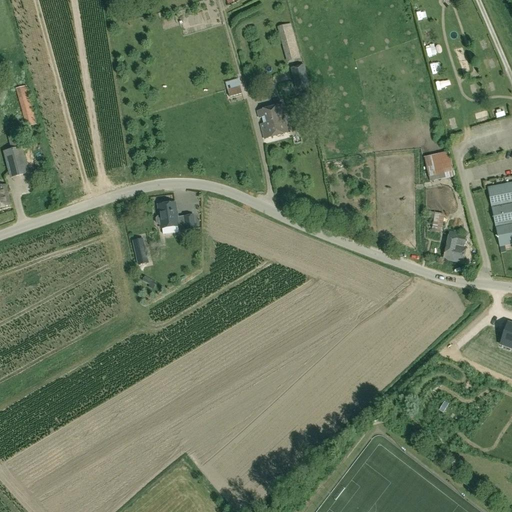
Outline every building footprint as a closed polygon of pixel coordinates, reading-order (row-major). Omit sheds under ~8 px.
[(277,27),(287,62),(300,59),(290,24),(277,27)] [(426,34),(428,41),(436,39),(435,32),(426,34)] [(442,76),(439,64),(434,65),(437,78),(442,76)] [(309,87),(304,66),(291,69),(295,89),(309,87)] [(242,94),(238,79),(225,83),(229,98),(242,94)] [(449,81),(439,84),(441,93),(452,91),(449,81)] [(37,125),(26,86),(15,90),(26,128),(37,125)] [(258,112),(264,140),(290,133),(283,106),(258,112)] [(488,106),(478,109),(481,121),(491,118),(488,106)] [(3,152),(10,179),(29,174),(19,135),(8,138),(11,150),(3,152)] [(449,152),(424,158),(430,183),(455,177),(449,152)] [(33,162),(40,174),(49,170),(43,158),(37,162),(36,160),(33,162)] [(482,163),(485,170),(496,166),(493,159),(482,163)] [(488,189),(500,247),(511,244),(511,182),(502,185),(503,186),(494,188),(493,186),(487,187),(488,189)] [(0,208),(10,206),(5,185),(0,186),(0,208)] [(160,217),(157,217),(156,220),(157,224),(159,226),(161,225),(161,230),(178,227),(175,204),(158,206),(160,217)] [(441,233),(444,215),(434,213),(431,232),(441,233)] [(196,229),(194,214),(185,215),(187,230),(196,229)] [(467,236),(450,232),(444,260),(463,264),(467,248),(464,247),(467,236)] [(140,240),(132,242),(138,266),(149,264),(145,248),(142,248),(140,240)] [(511,325),(508,325),(503,338),(511,341),(511,325)] [(445,402),(440,411),(443,413),(449,404),(445,402)]
